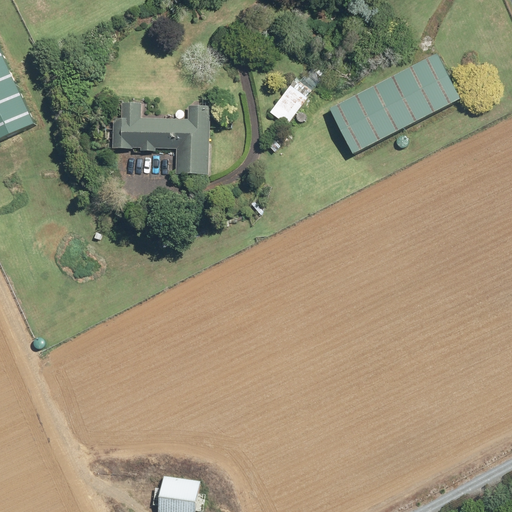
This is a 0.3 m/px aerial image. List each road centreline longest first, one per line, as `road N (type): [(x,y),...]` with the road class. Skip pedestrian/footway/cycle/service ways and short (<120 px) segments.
road 1 (track): [(0,299),(79,471),(133,511)]
road 2 (track): [(365,511),(511,436)]
